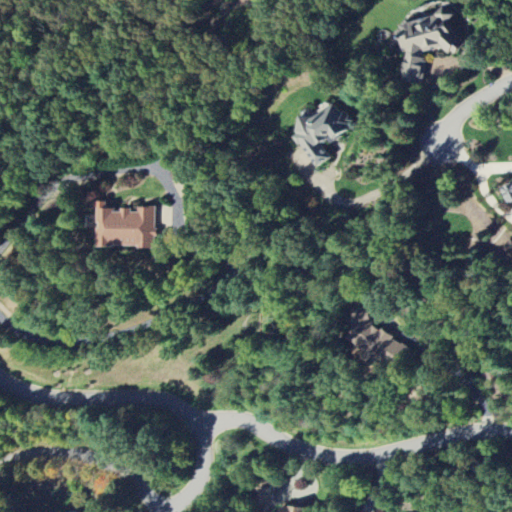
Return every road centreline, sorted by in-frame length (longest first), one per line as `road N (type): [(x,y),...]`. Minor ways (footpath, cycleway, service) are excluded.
road 1 (residential): [(441,140),(472,100),(511,79),(490,429),(354,456),(295,445),(243,419),(195,423)]
road 2 (residential): [(195,423),(168,401),(54,395),(0,376)]
road 3 (residential): [(0,463),(31,453),(90,456),(116,467),(163,511)]
